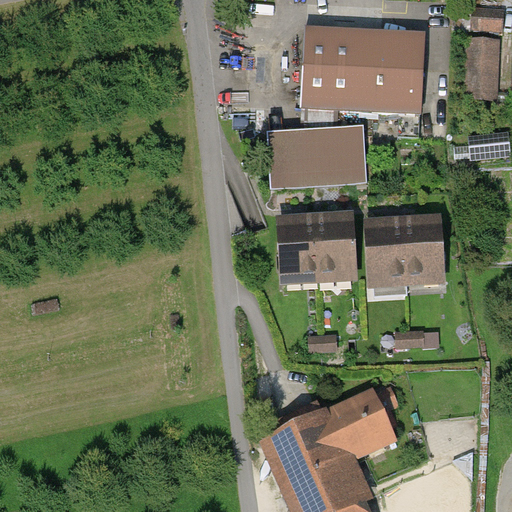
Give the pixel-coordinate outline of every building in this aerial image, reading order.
[(508,17),(477,15),(475,36),(507,38),(508,17)] [(310,37),(303,141),(275,143),(277,194),(371,189),(368,138),(341,139),(343,117),(424,122),(430,44),(310,37)] [(359,220),(283,225),(288,293),(364,289),(359,220)] [(450,224),(374,228),(378,295),(454,291),(450,224)] [(430,336),(401,338),(402,356),(431,354),(430,336)] [(341,340),(312,342),(313,359),(342,358),(341,340)] [(394,392),(266,449),(293,511),(373,511),(381,508),(363,467),(407,448),(393,416),(403,412),(394,392)]
